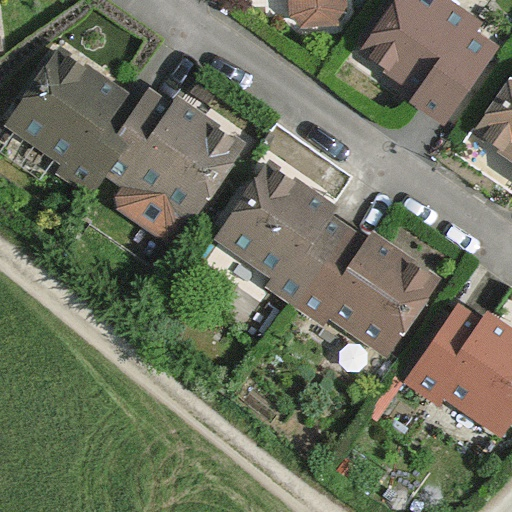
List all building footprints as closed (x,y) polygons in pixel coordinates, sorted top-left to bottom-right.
[(298,0),(300,17),(309,28),(339,26),(350,13),(348,0),(298,0)] [(497,51),(472,36),(478,26),(439,0),(410,0),(373,55),(430,95),(424,102),(449,121),(497,51)] [(142,122),(120,106),(126,97),(67,58),(20,125),(78,166),(72,173),(95,189),(110,168),(131,184),(136,175),(141,178),(128,197),(130,207),(172,236),(182,234),(244,146),(185,107),(180,115),(157,99),(142,122)] [(511,97),(487,134),(511,150),(511,97)] [(375,250),(330,220),(335,211),(279,171),(230,239),(288,279),(282,286),(328,318),(333,311),(393,353),(441,283),(381,242),(375,250)] [(511,424),(511,332),(496,321),(490,330),(467,313),(419,381),(443,398),(448,391),(507,432),(511,424)]
